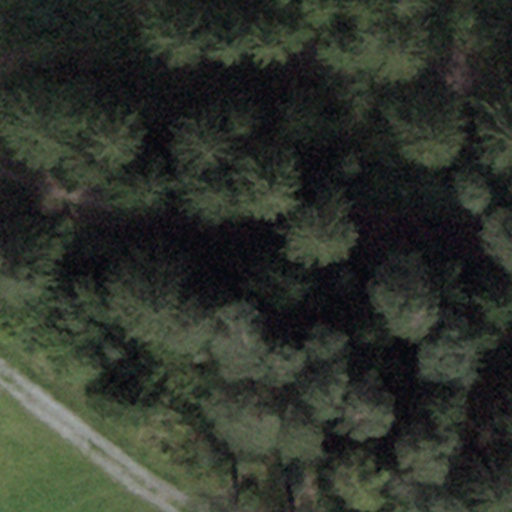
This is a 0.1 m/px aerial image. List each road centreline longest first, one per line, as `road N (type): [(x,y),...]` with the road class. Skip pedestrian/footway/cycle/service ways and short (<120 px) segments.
road 1 (track): [(0,163),(83,196),(272,228),(447,219),(511,238)]
road 2 (track): [(179,511),(0,374)]
